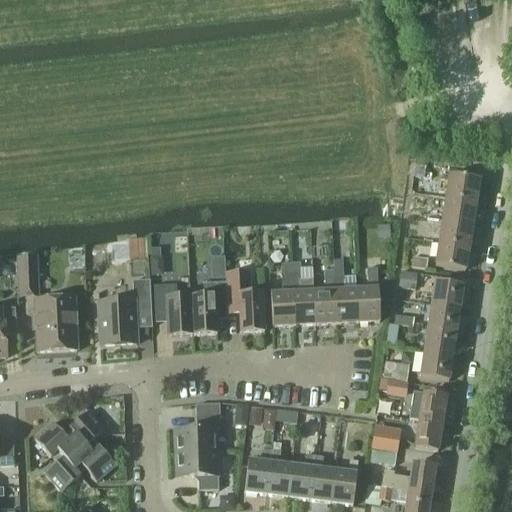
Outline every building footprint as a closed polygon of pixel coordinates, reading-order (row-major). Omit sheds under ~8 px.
[(448,178),(445,200),(475,205),(479,182),(448,178)] [(415,179),(413,190),(420,191),(422,181),(415,179)] [(416,196),(415,214),(432,214),(433,197),(416,196)] [(475,205),(445,200),(441,223),(472,228),(475,205)] [(441,223),(438,246),(468,250),(472,228),(441,223)] [(389,228),(377,229),(377,242),(389,242),(389,228)] [(468,250),(438,246),(434,268),(465,273),(468,250)] [(159,251),(149,251),(149,261),(150,279),(162,279),(161,260),(159,260),(159,251)] [(19,300),(37,299),(35,260),(17,261),(19,300)] [(223,260),(211,261),(211,271),(223,271),(223,260)] [(411,270),(426,272),(426,262),(412,260),(411,270)] [(342,264),(333,265),(333,273),(335,327),(357,326),(355,293),(343,293),(343,280),(342,280),(342,264)] [(282,296),(269,297),(271,330),(293,329),(291,283),(290,275),(290,266),(280,267),(281,275),(282,296)] [(299,266),(290,266),(290,275),(291,283),(293,329),(314,328),(312,295),(312,283),(300,283),(299,266)] [(367,292),(355,293),(357,326),(379,325),(376,270),(366,271),(367,292)] [(325,294),(312,295),(314,328),(332,327),(335,327),(333,273),(329,273),(323,273),(325,294)] [(400,274),(398,289),(413,291),(415,276),(400,274)] [(248,275),(226,276),(227,310),(238,309),(239,317),(240,336),(263,335),(263,330),(262,302),(262,297),(249,297),(248,275)] [(133,303),(98,305),(100,349),(136,347),(134,319),(150,319),(149,283),(132,284),(133,303)] [(434,284),(430,308),(459,312),(462,289),(434,284)] [(190,300),(192,338),(216,337),(215,322),(227,321),(225,285),(202,286),(203,299),(190,300)] [(192,338),(190,300),(176,301),(175,287),(153,288),(155,325),(166,324),(167,340),(192,338)] [(36,355),(76,353),(73,302),(34,303),(36,355)] [(459,312),(430,308),(426,332),(455,336),(459,312)] [(2,311),(0,311),(0,360),(6,360),(5,337),(15,336),(14,310),(2,311)] [(396,318),(395,327),(412,330),(413,321),(396,318)] [(388,327),(386,335),(396,336),(397,328),(388,327)] [(423,356),(451,360),(455,336),(426,332),(423,356)] [(448,384),(451,360),(423,356),(419,380),(448,384)] [(387,365),(385,383),(406,386),(408,368),(387,365)] [(379,382),(378,393),(385,394),(388,394),(387,395),(405,398),(407,386),(406,386),(385,383),(379,382)] [(412,395),(408,422),(418,423),(441,427),(445,400),(422,396),(412,395)] [(218,407),(194,408),(195,420),(219,419),(218,407)] [(235,407),(233,427),(245,428),(247,409),(235,407)] [(250,412),(248,426),(258,427),(260,413),(250,412)] [(74,438),(85,449),(104,433),(87,414),(68,431),(74,438)] [(286,415),(285,426),(295,427),(297,416),(286,415)] [(174,453),(216,453),(216,432),(219,431),(219,419),(195,420),(195,432),(174,432),(174,453)] [(436,454),(441,427),(418,423),(414,451),(436,454)] [(57,455),(68,443),(52,425),(33,442),(50,461),(57,455)] [(91,455),(85,449),(74,438),(68,443),(57,455),(62,461),(74,472),(80,467),(91,455)] [(396,456),(398,442),(397,442),(373,438),(371,452),(373,453),(396,456)] [(0,469),(13,469),(12,441),(0,441),(0,469)] [(272,445),(271,453),(280,454),(281,446),(272,445)] [(91,455),(80,467),(96,485),(114,468),(98,449),(91,455)] [(265,498),(271,453),(262,452),(260,465),(247,463),(243,495),(265,498)] [(216,453),(174,453),(175,480),(197,480),(198,494),(218,493),(217,479),(216,453)] [(265,498),(287,501),(291,468),(278,467),(280,454),(271,453),(265,498)] [(373,453),(371,463),(394,467),(396,456),(373,453)] [(291,468),(287,501),(309,503),(314,459),(305,458),(304,470),(291,468)] [(309,503),(330,506),(334,474),(321,472),(323,460),(314,459),(309,503)] [(80,479),(74,472),(62,461),(44,477),(61,496),(80,479)] [(334,474),(330,506),(352,509),(357,464),(349,463),(347,476),(334,474)] [(380,491),(430,499),(434,470),(412,466),(409,480),(393,478),(393,475),(384,473),(383,476),(382,476),(380,491)] [(368,489),(365,506),(378,508),(378,503),(380,491),(368,489)] [(427,511),(430,499),(380,491),(378,503),(396,505),(397,504),(406,506),(404,511),(427,511)] [(233,497),(220,498),(220,510),(233,510),(233,497)]
